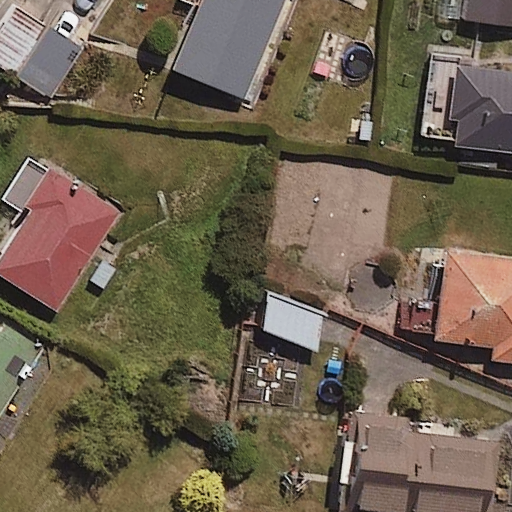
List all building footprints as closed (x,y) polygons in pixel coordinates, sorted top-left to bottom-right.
[(0,61),(46,91),(77,44),(10,0),(7,0),(0,12),(0,61)] [(276,43),(294,0),(204,0),(177,67),(252,99),(276,43)] [(511,142),(511,61),(451,53),(440,132),(511,142)] [(101,287),(113,268),(86,251),(114,206),(43,161),(0,230),(0,270),(53,304),(74,270),(101,287)] [(511,353),(511,249),(438,239),(425,327),(486,336),(484,349),(511,353)] [(307,341),(317,319),(263,295),(253,316),(307,341)] [(0,397),(34,344),(0,321),(0,397)] [(392,419),(394,404),(343,397),(331,485),(469,504),(479,431),(392,419)]
